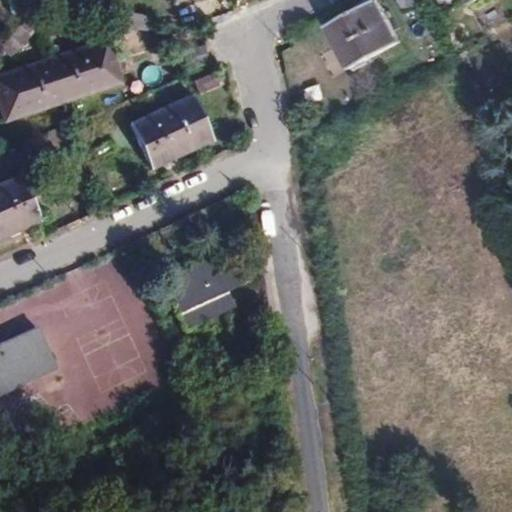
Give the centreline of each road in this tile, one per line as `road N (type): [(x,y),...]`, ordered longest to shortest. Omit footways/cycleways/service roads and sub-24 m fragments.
road 1 (unclassified): [(324,511),(276,166)]
road 2 (residential): [(0,276),(276,166)]
road 3 (unclassified): [(276,166),(254,31),(315,0)]
